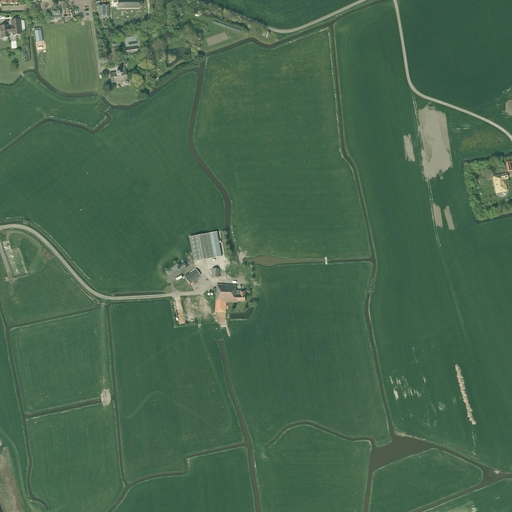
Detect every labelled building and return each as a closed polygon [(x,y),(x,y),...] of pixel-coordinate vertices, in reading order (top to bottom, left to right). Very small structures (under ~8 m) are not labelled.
[(116,7),(116,9),(139,10),(141,7),(141,3),(139,0),(122,0),(116,0),(116,2),(111,2),(111,7),(116,7)] [(108,5),(98,5),(99,18),(109,18),(108,5)] [(62,9),(63,18),(72,17),(71,8),(62,9)] [(52,10),(52,16),(53,19),(61,18),(60,15),(61,15),(60,9),(52,10)] [(8,34),(12,34),(13,36),(21,35),(19,20),(11,21),(12,27),(8,28),(7,26),(0,26),(0,31),(1,39),(3,38),(3,39),(4,40),(5,40),(6,40),(7,39),(7,38),(9,38),(8,34)] [(138,53),(141,52),(140,46),(141,46),(139,36),(123,38),(125,48),(126,55),(138,53)] [(128,82),(127,80),(126,71),(124,71),(123,66),(125,65),(125,62),(119,63),(119,66),(118,67),(118,71),(116,72),(116,73),(112,74),(109,74),(111,83),(122,81),(126,85),(128,84),(129,83),(128,82)] [(493,176),(496,194),(507,192),(505,180),(508,179),(508,177),(507,173),(493,176)] [(189,237),(194,262),(222,257),(217,232),(189,237)] [(184,276),(190,284),(201,276),(196,270),(188,277),(186,274),(184,276)] [(213,289),(213,293),(216,293),(215,312),(226,313),(226,302),(238,302),(238,301),(245,301),(246,295),(245,295),(245,291),(236,291),(236,286),(217,285),(216,289),(213,289)]
